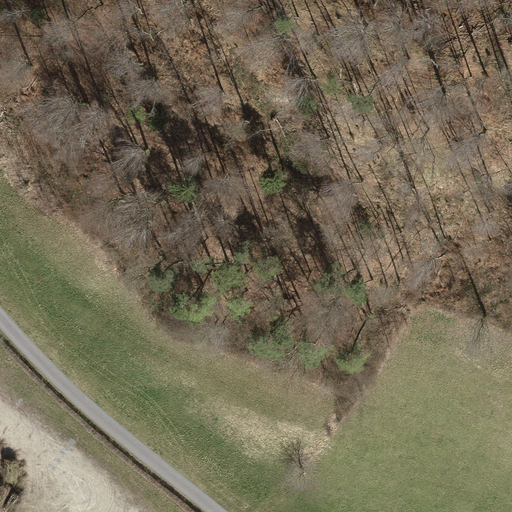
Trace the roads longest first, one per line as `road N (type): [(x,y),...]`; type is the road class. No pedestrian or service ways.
road 1 (track): [(0,322),(70,395),(219,511)]
road 2 (track): [(0,425),(117,511)]
